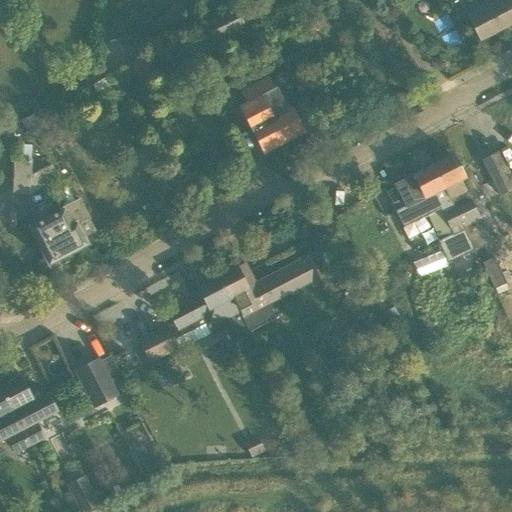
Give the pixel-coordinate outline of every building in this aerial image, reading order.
[(235,0),(200,0),(203,11),(236,3),(235,0)] [(483,0),(444,0),(447,1),(459,24),(469,18),(479,39),(498,29),(483,0)] [(483,0),(498,29),(511,21),(511,3),(510,5),(507,0),(483,0)] [(244,25),(258,17),(250,3),(236,11),(234,6),(179,35),(192,59),(219,45),(217,41),(245,26),(244,25)] [(302,131),(292,113),(288,105),(284,108),(275,90),(274,90),(269,79),(242,92),(248,104),(241,108),(242,110),(240,111),(239,114),(241,118),(244,119),(246,118),(254,133),(263,151),(302,131)] [(482,158),(500,195),(511,189),(511,182),(496,151),(482,158)] [(479,220),(478,218),(469,199),(481,193),(471,172),(463,176),(452,156),(432,166),(460,221),(464,228),(479,220)] [(28,176),(30,160),(14,159),(12,192),(28,193),(57,178),(50,165),(28,176)] [(474,249),(469,238),(464,228),(460,221),(432,166),(395,185),(406,205),(395,211),(403,227),(439,208),(452,234),(437,241),(448,262),(474,249)] [(28,226),(35,240),(48,264),(87,244),(83,237),(95,231),(86,214),(79,200),(28,226)] [(469,238),(474,249),(490,241),(484,230),(469,238)] [(216,277),(234,312),(239,310),(244,319),(239,322),(247,336),(250,334),(248,330),(272,317),(265,304),(311,280),(312,282),(327,274),(318,257),(314,249),(299,257),(300,259),(254,283),(247,270),(239,274),(235,267),(216,277)] [(494,257),(481,263),(493,289),(505,284),(494,257)] [(192,298),(167,311),(179,335),(190,330),(199,333),(207,328),(211,335),(224,329),(231,343),(247,336),(239,322),(244,319),(239,310),(234,312),(216,277),(196,287),(197,289),(189,293),(192,298)] [(177,347),(175,344),(166,326),(138,341),(149,362),(177,347)] [(90,398),(111,387),(97,359),(75,370),(90,398)] [(36,423),(56,413),(46,395),(42,397),(35,384),(25,389),(19,378),(0,387),(0,389),(28,444),(43,436),(36,423)] [(0,389),(0,439),(7,436),(15,451),(28,444),(0,389)] [(84,474),(65,484),(79,511),(82,511),(99,504),(84,474)]
